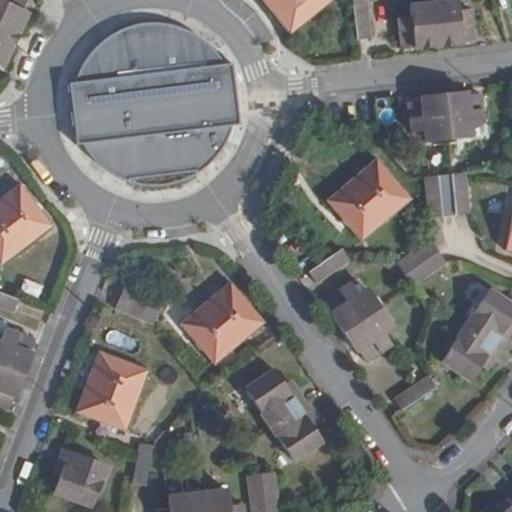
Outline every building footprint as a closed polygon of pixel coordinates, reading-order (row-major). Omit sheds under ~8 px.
[(0,0),(0,19),(25,30),(34,9),(29,6),(32,0),(0,0)] [(323,0),(258,0),(285,34),(325,3),(323,0)] [(372,33),(368,0),(355,0),(358,35),(372,33)] [(419,44),(442,41),(437,0),(428,0),(415,2),(416,8),(404,10),(408,41),(418,40),(419,44)] [(437,0),(442,41),(465,38),(465,35),(475,34),(472,2),(461,3),(460,0),(437,0)] [(0,31),(21,39),(25,30),(0,19),(0,31)] [(173,28),(148,25),(125,29),(104,40),(87,57),(75,78),(75,85),(70,85),(76,146),(82,146),(97,165),(116,178),(139,185),(163,185),(187,178),(207,164),(222,145),(229,126),(236,125),(230,66),(221,67),(213,54),(195,38),(173,28)] [(10,62),(21,39),(0,31),(0,72),(0,73),(6,61),(10,62)] [(467,91),(448,93),(452,130),(471,129),(471,118),(480,118),(479,96),(468,97),(467,91)] [(452,130),(448,93),(422,97),(422,102),(411,103),(412,124),(426,124),(425,132),(452,130)] [(409,197),(375,158),(326,196),(359,237),(409,197)] [(459,210),(472,209),(471,174),(470,168),(457,169),(459,210)] [(445,211),(459,210),(457,169),(441,170),(445,211)] [(432,212),(445,211),(441,170),(428,171),(432,212)] [(0,264),(48,229),(18,188),(0,201),(0,264)] [(406,269),(441,245),(435,235),(399,259),(406,269)] [(324,261),(317,265),(323,276),(356,255),(348,245),(324,261)] [(0,276),(0,290),(27,301),(32,288),(0,276)] [(349,326),(383,303),(372,288),(364,292),(356,281),(332,299),(349,326)] [(131,282),(126,294),(162,308),(166,294),(131,282)] [(260,323),(229,284),(181,321),(215,360),(260,323)] [(474,324),(508,346),(511,339),(511,297),(498,288),(474,324)] [(162,308),(126,294),(122,307),(158,322),(162,308)] [(395,320),(383,303),(349,326),(361,344),(364,343),(370,352),(393,337),(387,326),(395,320)] [(493,367),(508,346),(474,324),(451,358),(480,378),(489,364),(493,367)] [(0,364),(23,374),(31,353),(28,352),(33,339),(5,329),(0,341),(0,364)] [(148,369),(99,351),(75,411),(126,429),(148,369)] [(16,393),(23,374),(0,364),(0,401),(8,405),(13,393),(16,393)] [(269,427),(305,402),(290,382),(285,387),(273,370),(244,391),(269,427)] [(400,394),(407,404),(437,381),(432,372),(400,394)] [(319,422),(305,402),(269,427),(292,461),(321,441),(311,426),(319,422)] [(145,441),(143,451),(137,481),(149,483),(155,443),(145,441)] [(106,465),(65,449),(55,474),(63,476),(57,494),(91,506),(106,465)] [(269,511),(284,510),(279,469),(265,470),(269,511)] [(254,511),(259,511),(269,511),(265,470),(251,471),(254,511)] [(207,491),(210,511),(244,511),(243,501),(230,503),(227,487),(207,491)] [(210,511),(207,491),(203,492),(175,497),(177,511),(174,511),(173,511),(210,511)]
